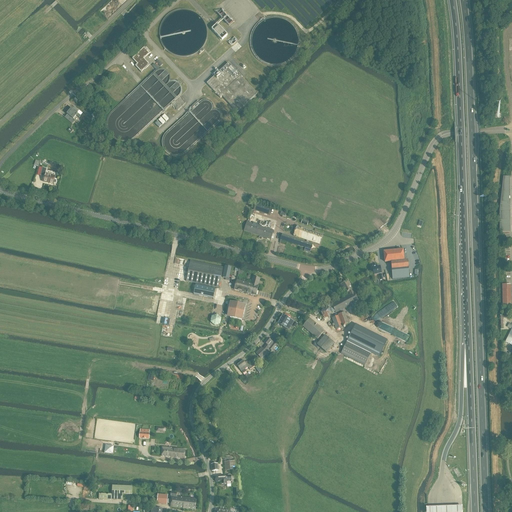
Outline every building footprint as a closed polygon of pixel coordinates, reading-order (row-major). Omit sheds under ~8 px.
[(222,40),(227,35),(217,24),(212,30),(222,40)] [(149,54),(151,53),(145,47),(132,58),(138,64),(135,66),(141,72),(144,69),(145,70),(150,65),(144,58),(149,54)] [(237,113),(257,95),(256,93),(229,64),(207,84),(220,98),(222,97),(237,113)] [(69,116),(66,119),(72,124),(75,121),(73,119),(76,116),(79,118),(81,116),(83,114),(79,110),(77,113),(71,108),(67,114),(69,116)] [(56,184),(57,180),(55,179),(56,176),(45,174),(47,169),(42,168),(40,176),(44,177),(43,182),(50,184),(50,183),(54,184),(54,183),(56,184)] [(255,206),(253,210),(270,216),(272,210),(272,209),(259,205),(256,204),(255,206)] [(271,240),(274,230),(247,222),(244,231),(271,240)] [(320,245),(323,235),(297,226),(293,236),(307,240),(306,242),(308,243),(309,241),(320,245)] [(312,244),(282,234),(280,240),(281,240),(280,243),(286,245),(287,242),(305,248),(304,251),(310,253),(312,244)] [(403,250),(384,252),(385,262),(391,262),(392,280),(409,278),(408,268),(409,268),(408,260),(404,261),(403,250)] [(219,288),(223,268),(190,261),(186,281),(219,288)] [(225,266),(223,278),(226,278),(225,280),(228,281),(229,279),(231,268),(225,266)] [(377,267),(377,266),(372,267),(374,275),(379,274),(379,277),(380,280),(383,279),(381,274),(380,267),(377,267)] [(254,277),(252,284),(237,280),(234,290),(256,296),(259,286),(258,286),(260,279),(254,277)] [(353,293),(352,290),(347,281),(341,285),(345,293),(349,292),(350,294),(331,304),(336,313),(351,305),(354,310),(358,308),(355,303),(359,301),(354,292),(353,293)] [(503,306),(511,306),(510,284),(502,284),(503,306)] [(213,299),(215,289),(196,285),(194,295),(213,299)] [(182,298),(178,318),(209,324),(213,305),(182,298)] [(227,314),(230,318),(242,320),(245,308),(243,304),(230,301),(227,314)] [(329,318),(331,313),(329,308),(323,308),(321,313),(323,317),(329,318)] [(336,329),(343,327),(342,326),(349,324),(345,312),(338,314),(338,315),(332,318),(336,329)] [(215,326),(220,324),(221,319),(217,315),(212,317),(211,322),(215,326)] [(289,330),(294,321),(283,315),(278,323),(289,330)] [(318,339),(324,332),(309,319),(303,326),(318,339)] [(355,325),(341,354),(365,366),(372,352),(379,356),(385,346),(387,341),(355,325)] [(326,352),(334,343),(325,335),(317,345),(326,352)] [(262,348),(256,353),(261,359),(267,353),(266,352),(269,349),(272,351),(277,345),(267,338),(264,343),(267,344),(265,346),(266,346),(264,350),(262,348)] [(245,369),(248,367),(244,361),(237,365),(243,374),(246,371),(245,369)] [(184,459),(185,450),(163,448),(162,457),(184,459)] [(226,471),(235,470),(235,461),(225,462),(226,471)] [(216,477),(216,482),(221,482),(221,485),(227,484),(227,482),(231,482),(231,481),(232,480),(233,480),(233,479),(233,478),(232,477),(231,477),(231,476),(216,477)] [(132,495),(132,486),(112,486),(112,495),(99,495),(99,499),(123,500),(123,495),(132,495)] [(168,499),(168,503),(171,504),(171,507),(195,509),(196,499),(177,497),(177,493),(171,493),(170,497),(172,497),(171,499),(168,499)] [(158,494),(158,503),(167,504),(167,495),(158,494)]
